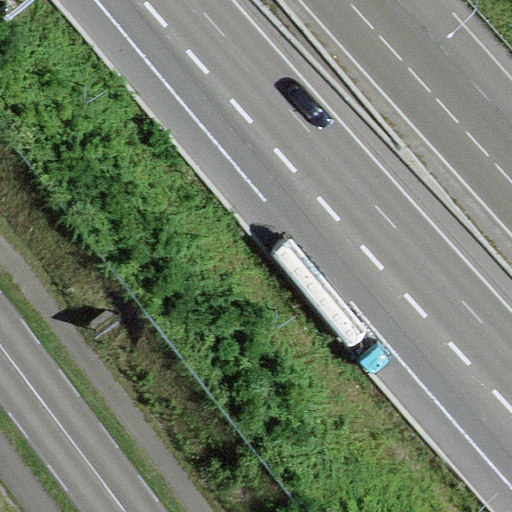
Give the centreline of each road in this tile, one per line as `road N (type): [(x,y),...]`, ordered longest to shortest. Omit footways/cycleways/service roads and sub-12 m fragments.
road 1 (motorway): [(194,0),(470,322)]
road 2 (secondary): [(122,511),(0,347)]
road 3 (motorway): [(511,130),(388,0)]
